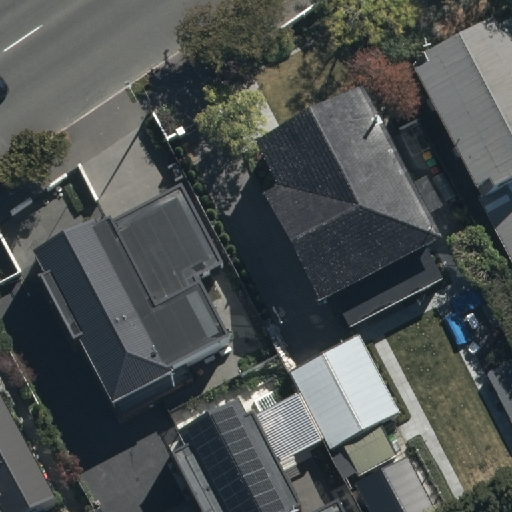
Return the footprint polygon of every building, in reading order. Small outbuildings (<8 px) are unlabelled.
[(413,73),(472,187),(488,179),(492,186),(511,175),(511,27),(508,21),(492,29),(487,20),(423,53),(429,65),(413,73)] [(262,180),(315,285),(327,279),(346,317),(439,270),(421,234),(437,226),(359,72),(251,127),(275,174),(262,180)] [(178,186),(34,258),(109,405),(226,346),(191,278),(217,265),(178,186)] [(511,202),(488,214),(511,261),(511,202)] [(398,409),(355,328),(285,366),(329,448),(351,436),(366,465),(396,449),(380,419),(398,409)] [(0,400),(0,511),(44,511),(56,506),(1,401),(0,400)] [(231,404),(172,434),(177,444),(167,449),(192,498),(163,511),(338,511),(334,504),(318,511),(295,511),(247,417),(240,421),(231,404)] [(137,415),(131,418),(71,454),(104,511),(143,511),(179,491),(153,446),(137,415)]
